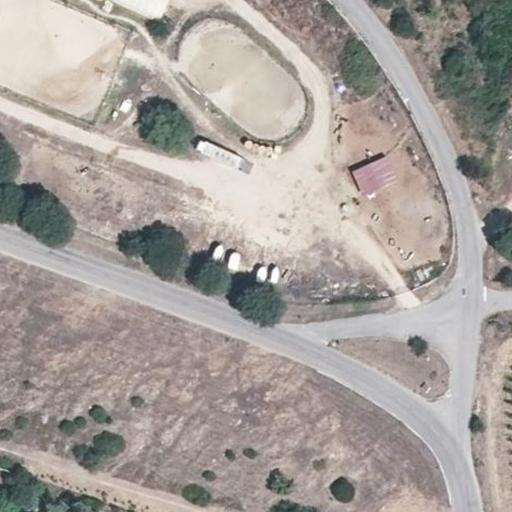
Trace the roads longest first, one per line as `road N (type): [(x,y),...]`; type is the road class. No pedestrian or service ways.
road 1 (unclassified): [(468,304),(468,230),(457,183),(394,60),(349,0)]
road 2 (tertiary): [(274,340),(0,238)]
road 3 (tertiary): [(457,455),(427,419),(373,385),(274,340)]
road 4 (track): [(0,441),(200,511)]
road 5 (unclassified): [(468,304),(416,321),(274,340)]
road 6 (unclassified): [(457,455),(468,304)]
